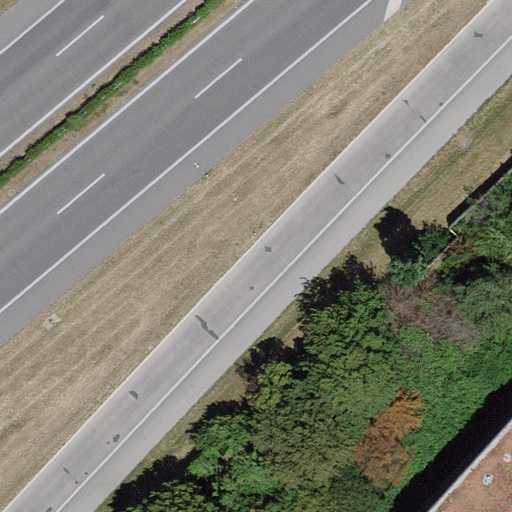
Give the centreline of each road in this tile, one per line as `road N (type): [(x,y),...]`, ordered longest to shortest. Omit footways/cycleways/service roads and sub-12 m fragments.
road 1 (motorway): [(31,511),(511,11)]
road 2 (motorway): [(0,263),(312,0)]
road 3 (motorway): [(124,0),(0,105)]
